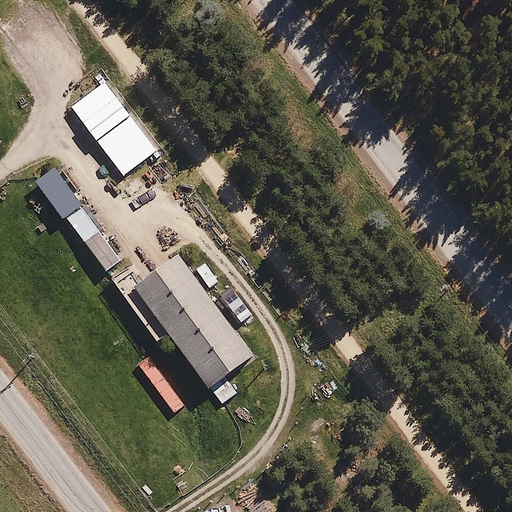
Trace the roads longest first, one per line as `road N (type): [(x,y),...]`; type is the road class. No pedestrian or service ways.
road 1 (unclassified): [(511,310),(276,0)]
road 2 (unclassified): [(0,392),(91,511)]
